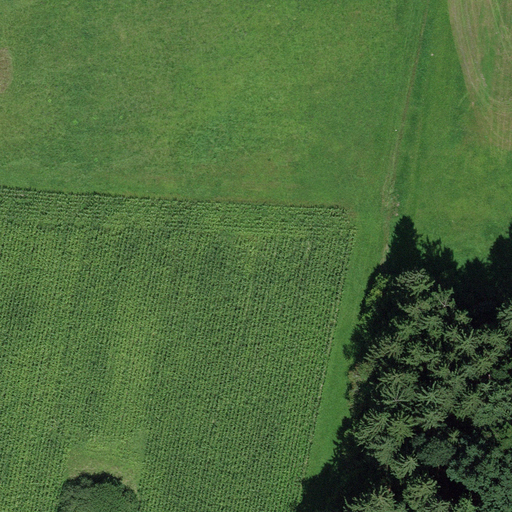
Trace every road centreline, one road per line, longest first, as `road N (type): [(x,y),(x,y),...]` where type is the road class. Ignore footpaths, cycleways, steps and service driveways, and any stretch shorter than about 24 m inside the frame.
road 1 (track): [(313,511),(388,196),(418,0)]
road 2 (track): [(347,370),(497,390)]
